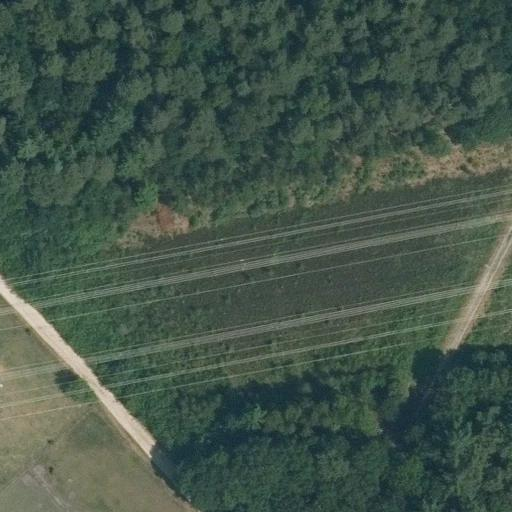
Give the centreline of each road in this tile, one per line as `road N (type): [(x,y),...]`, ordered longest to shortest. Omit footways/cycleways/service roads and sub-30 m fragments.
road 1 (track): [(368,511),(511,226)]
road 2 (track): [(0,289),(204,511)]
